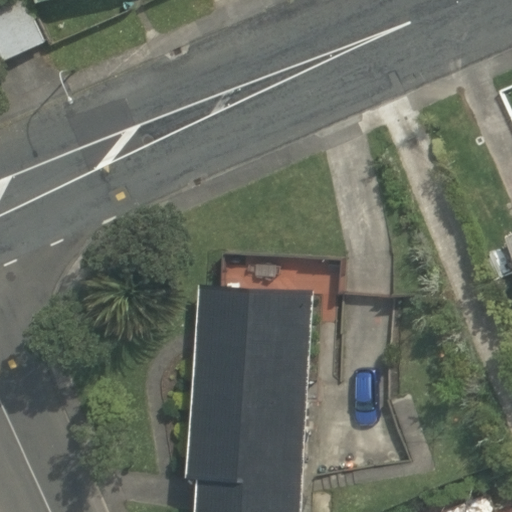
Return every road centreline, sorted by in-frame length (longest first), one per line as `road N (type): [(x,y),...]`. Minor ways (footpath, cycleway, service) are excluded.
road 1 (tertiary): [(462,0),(0,202)]
road 2 (residential): [(0,401),(48,511)]
